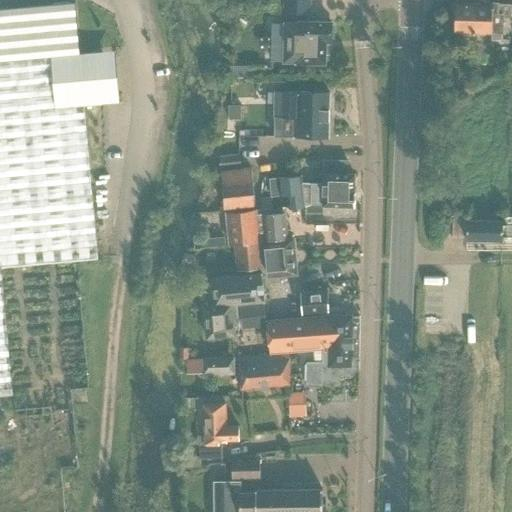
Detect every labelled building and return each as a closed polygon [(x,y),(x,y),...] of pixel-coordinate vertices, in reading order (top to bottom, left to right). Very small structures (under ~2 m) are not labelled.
[(307,14),(307,0),(283,0),(283,14),(307,14)] [(502,16),(511,16),(511,4),(455,2),(454,31),(492,32),(492,31),(501,32),(502,16)] [(0,394),(12,393),(1,266),(98,258),(84,105),(103,103),(98,52),(80,53),(75,3),(0,9),(0,394)] [(296,22),(286,22),(285,63),(325,64),(325,42),(331,42),(331,22),(297,22),(296,22)] [(274,136),(328,137),(329,93),(297,92),(275,92),(274,136)] [(240,119),(240,105),(229,105),(229,119),(240,119)] [(239,155),(219,157),(220,170),(240,168),(239,155)] [(323,183),(311,183),(302,183),(304,206),(310,204),(322,205),(355,207),(355,192),(354,192),(354,174),(346,174),(346,161),(324,160),(323,183)] [(221,171),(224,207),(254,204),(251,168),(221,171)] [(304,206),(302,183),(301,178),(285,179),(285,181),(269,183),(270,196),(286,194),(289,207),(304,206)] [(260,199),(261,214),(255,214),(258,241),(287,238),(284,208),(271,209),(270,198),(260,199)] [(258,243),(258,241),(255,214),(255,211),(226,214),(229,246),(233,246),(258,243)] [(466,240),(502,241),(503,222),(467,220),(466,240)] [(195,246),(225,245),(225,237),(194,238),(195,246)] [(264,241),(267,277),(296,274),(293,238),(264,241)] [(258,243),(233,246),(236,269),(260,266),(258,243)] [(207,338),(235,335),(232,304),(264,301),(261,274),(212,278),(215,305),(204,306),(207,338)] [(302,319),(306,318),(310,318),(310,314),(327,313),(327,291),(300,293),(301,315),(302,315),(302,319)] [(263,304),(240,306),(241,328),(253,327),(252,316),(264,315),(263,304)] [(328,316),(310,318),(306,318),(308,349),(323,348),(324,361),(306,362),(306,383),(322,383),(333,388),(338,373),(352,373),(359,368),(360,316),(328,316)] [(287,351),(308,349),(306,318),(302,319),(267,322),(270,348),(287,347),(287,351)] [(289,384),(288,354),(239,356),(241,388),(289,384)] [(234,372),(233,357),(203,358),(203,374),(234,372)] [(299,391),(288,392),(290,417),(301,416),(299,391)] [(219,444),(219,440),(239,440),(239,426),(226,426),(225,402),(221,403),(220,396),(196,397),(197,404),(204,403),(205,444),(199,444),(200,459),(223,457),(222,444),(219,444)] [(260,460),(232,461),(232,477),(260,477),(260,460)] [(322,511),(322,486),(255,488),(255,491),(240,492),(240,481),(214,481),(214,511),(322,511)]
